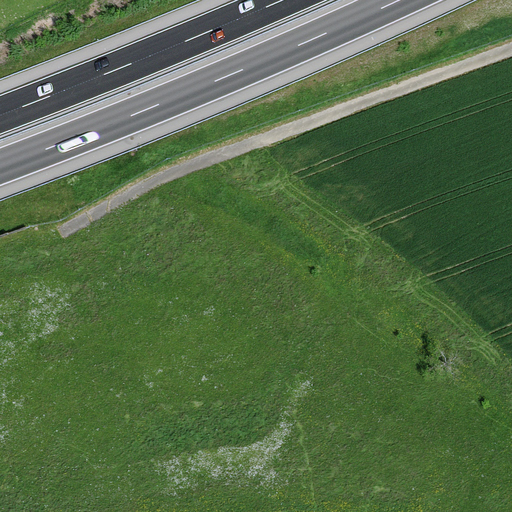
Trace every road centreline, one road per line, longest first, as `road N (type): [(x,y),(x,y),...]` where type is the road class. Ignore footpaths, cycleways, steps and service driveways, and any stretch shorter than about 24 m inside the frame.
road 1 (track): [(511,49),(159,178),(59,232)]
road 2 (motorway): [(0,165),(398,0)]
road 3 (motorway): [(281,0),(0,114)]
